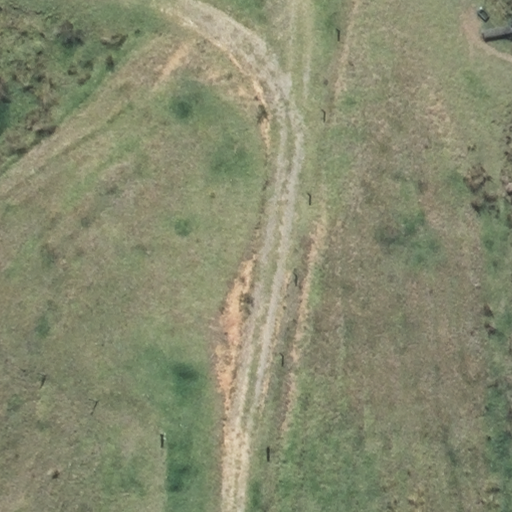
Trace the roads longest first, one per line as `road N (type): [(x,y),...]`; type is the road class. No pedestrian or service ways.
road 1 (track): [(247,511),(238,306),(289,125),(214,6),(198,0)]
road 2 (track): [(289,125),(308,0)]
